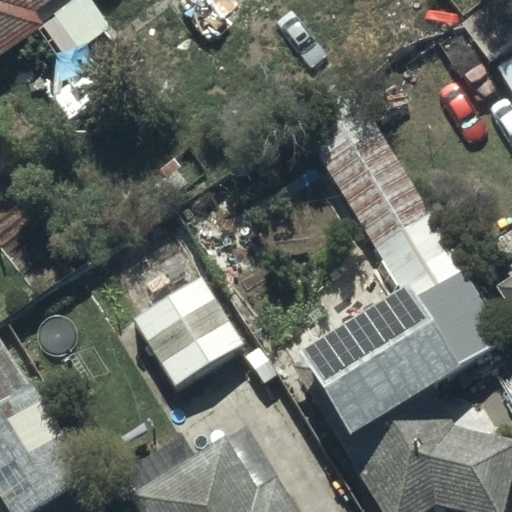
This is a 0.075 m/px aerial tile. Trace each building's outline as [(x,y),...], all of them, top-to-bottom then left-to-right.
[(0,0),(0,77),(85,18),(78,8),(89,0),(0,0)] [(511,66),(497,75),(511,99),(511,66)] [(462,392),(509,357),(346,90),(291,123),(406,314),(294,382),(372,511),(511,511),(511,508),(511,457),(498,454),(462,392)] [(199,290),(133,334),(179,404),(245,360),(199,290)] [(511,296),(497,306),(511,330),(511,296)] [(1,349),(0,349),(0,509),(1,511),(65,511),(95,495),(39,399),(32,403),(1,349)] [(180,449),(117,487),(132,511),(287,511),(246,445),(196,476),(180,449)]
